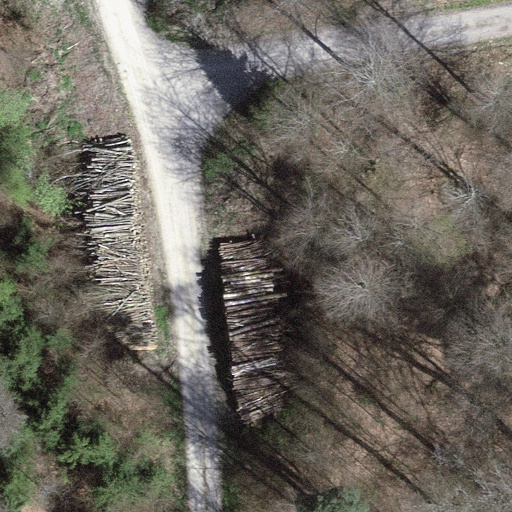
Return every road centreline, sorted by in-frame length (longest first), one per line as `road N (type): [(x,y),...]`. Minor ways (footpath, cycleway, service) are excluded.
road 1 (track): [(165,87),(196,282),(207,511)]
road 2 (track): [(165,87),(511,24)]
